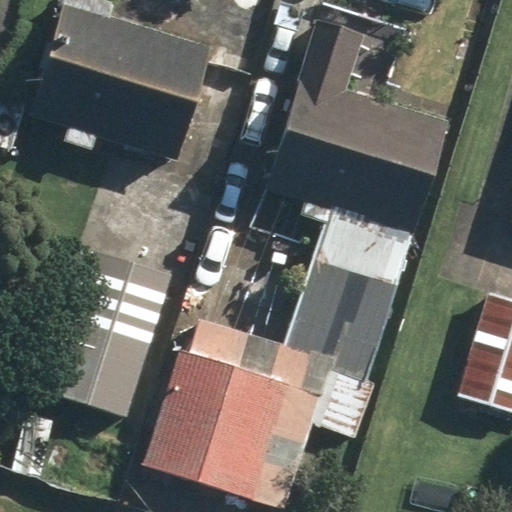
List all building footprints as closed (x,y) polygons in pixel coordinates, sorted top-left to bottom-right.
[(165,166),(200,44),(61,4),(26,126),(165,166)] [(406,240),(449,121),(296,65),(253,183),(406,240)] [(119,430),(162,280),(75,256),(32,405),(119,430)] [(511,416),(511,305),(484,298),(457,402),(511,416)] [(184,511),(276,511),(314,382),(173,341),(129,496),(184,511)]
